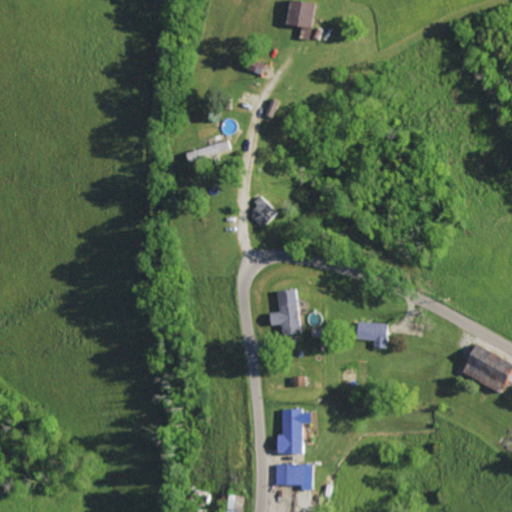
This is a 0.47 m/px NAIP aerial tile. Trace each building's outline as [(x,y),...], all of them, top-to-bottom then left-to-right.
[(302,38),(312,40),(320,3),(303,0),(295,0),(291,23),(305,26),(302,38)] [(190,153),(193,163),(236,149),(233,139),(190,153)] [(258,202),(262,207),(254,215),(266,227),(281,211),(264,195),(258,202)] [(275,312),(276,325),(285,324),(286,335),(305,334),(301,289),(281,291),(283,311),(275,312)] [(363,339),(377,340),(377,347),(391,348),(392,323),(363,322),(363,339)] [(511,379),(511,360),(481,345),(467,373),(505,393),(511,379)] [(308,453),(307,423),(316,423),(315,412),(307,412),(306,409),(284,409),(285,434),(282,434),(283,454),(308,453)] [(279,484),(307,485),(306,490),(317,490),(318,464),(280,463),(279,484)] [(229,511),(244,511),(247,496),(232,494),(229,511)]
